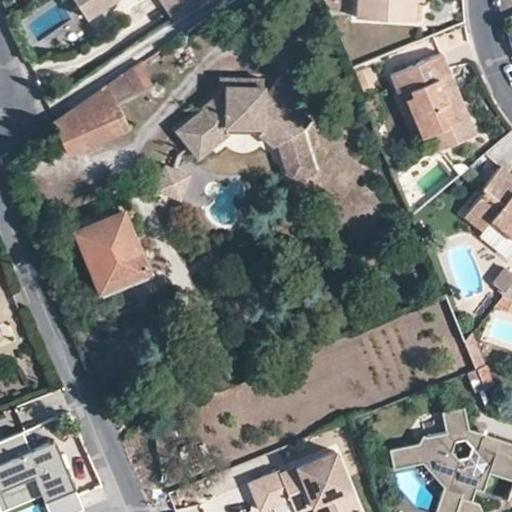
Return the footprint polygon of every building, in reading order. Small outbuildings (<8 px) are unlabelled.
[(108,0),(75,0),(86,15),(108,0)] [(176,13),(167,0),(157,0),(168,18),(176,13)] [(195,0),(167,0),(176,13),(195,0)] [(356,0),(355,18),(412,21),(412,0),(356,0)] [(421,22),(422,0),(412,0),(412,21),(421,22)] [(389,74),(400,98),(411,93),(426,133),(434,151),(474,134),(466,115),(460,118),(448,88),(454,85),(441,53),(389,74)] [(129,128),(116,96),(149,82),(141,61),(54,119),(70,154),(129,128)] [(301,123),(310,112),(296,100),(306,89),(281,68),(268,82),(263,83),(262,79),(240,81),(234,90),(221,91),(202,105),(203,107),(176,127),(190,147),(204,138),(213,140),(214,142),(228,132),(227,125),(258,121),(259,129),(274,140),(278,137),(285,154),(309,146),(301,123)] [(234,90),(240,81),(262,79),(261,71),(219,75),(221,91),(234,90)] [(466,115),(454,85),(448,88),(460,118),(466,115)] [(400,98),(399,99),(415,137),(426,133),(411,93),(400,98)] [(259,129),(258,121),(227,125),(228,132),(259,129)] [(196,155),(214,142),(213,140),(204,138),(190,147),(196,155)] [(316,164),(309,146),(285,154),(291,173),(316,164)] [(481,227),(489,218),(511,236),(511,173),(499,163),(481,185),(483,187),(462,213),(481,227)] [(157,190),(182,197),(189,173),(164,165),(157,190)] [(75,232),(98,288),(147,268),(123,211),(75,232)] [(147,268),(98,288),(100,295),(149,273),(147,268)] [(501,294),(509,297),(511,290),(511,283),(510,283),(501,294)] [(505,308),(509,297),(501,294),(493,303),(505,308)] [(416,441),(388,447),(394,468),(419,461),(441,487),(433,511),(435,511),(451,511),(458,496),(469,499),(474,486),(480,487),(486,470),(493,452),(511,459),(511,443),(465,425),(460,406),(439,411),(444,429),(425,435),(419,432),(416,441)] [(159,424),(124,438),(149,499),(168,492),(171,490),(156,453),(170,447),(159,424)] [(66,465),(60,453),(54,438),(29,448),(22,430),(0,438),(0,492),(1,495),(35,480),(40,491),(48,511),(72,511),(83,508),(66,465)] [(69,464),(64,451),(60,453),(66,465),(69,464)] [(286,499),(290,509),(307,502),(310,508),(321,504),(324,511),(359,511),(334,452),(278,474),(276,472),(247,484),(257,510),(286,499)] [(511,459),(493,452),(486,470),(509,479),(505,489),(511,492),(511,459)] [(0,508),(40,491),(35,480),(1,495),(0,492),(0,508)] [(469,511),(478,509),(475,501),(469,499),(458,496),(451,511),(469,511)] [(307,502),(290,509),(291,511),(300,511),(310,508),(307,502)]
